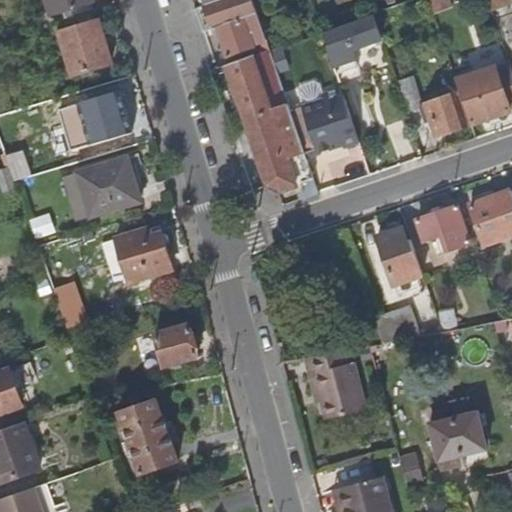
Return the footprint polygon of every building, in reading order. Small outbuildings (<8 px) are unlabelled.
[(94,2),(93,0),(47,0),(52,15),(66,10),(68,17),(75,14),(73,8),(94,2)] [(267,42),(252,0),(220,0),(206,5),(196,9),(204,33),(219,28),(229,58),(256,50),(250,34),(255,32),(259,44),(267,42)] [(428,0),(433,13),(452,6),(449,0),(428,0)] [(113,63),(98,18),(60,30),(75,75),(88,71),(90,76),(95,74),(94,69),(113,63)] [(374,18),(324,34),(340,83),(361,76),(353,51),(382,41),(374,18)] [(270,51),(267,42),(259,44),(263,54),(270,51)] [(282,47),(270,51),(278,73),(289,69),(282,47)] [(291,111),(270,51),(263,54),(228,66),(268,186),(283,190),(315,179),(308,158),(291,111)] [(456,80),(472,125),(511,111),(510,108),(511,107),(511,70),(510,65),(496,70),(495,67),(456,80)] [(398,83),(408,111),(423,107),(413,78),(398,83)] [(342,89),(340,82),(334,84),(336,91),(342,89)] [(360,142),(342,89),(336,91),(324,95),(326,100),(291,111),(308,158),(335,148),(334,144),(343,140),(345,148),(360,142)] [(92,145),(132,133),(120,92),(102,97),(100,91),(92,93),(94,99),(80,104),(92,145)] [(457,94),(426,105),(426,107),(421,109),(425,122),(431,120),(437,137),(468,126),(457,94)] [(78,172),(91,217),(141,202),(135,183),(140,182),(132,156),(127,157),(78,172)] [(14,188),(7,168),(0,170),(0,180),(4,192),(14,188)] [(76,221),(88,217),(74,172),(62,175),(76,221)] [(485,243),(511,233),(511,189),(471,203),(485,243)] [(471,240),(458,204),(417,218),(424,239),(437,234),(442,250),(471,240)] [(129,283),(173,270),(162,232),(152,235),(150,228),(116,238),(129,283)] [(422,288),(427,286),(412,244),(409,245),(403,229),(378,237),(394,286),(418,278),(422,288)] [(411,305),(374,317),(382,343),(421,335),(411,305)] [(440,311),(444,331),(458,328),(454,308),(440,311)] [(166,367),(198,359),(189,324),(156,333),(166,367)] [(348,364),(345,350),(305,357),(317,403),(322,402),(326,421),(367,410),(354,363),(348,364)] [(10,369),(0,372),(0,414),(23,407),(10,369)] [(137,390),(92,398),(96,408),(130,400),(133,408),(142,405),(137,390)] [(179,461),(157,400),(142,405),(133,408),(119,413),(141,475),(179,461)] [(464,400),(450,404),(464,455),(487,449),(478,412),(468,415),(464,400)] [(464,455),(450,404),(434,408),(438,422),(430,424),(439,461),(442,470),(466,464),(464,455)] [(41,469),(25,422),(0,430),(0,479),(1,483),(41,469)] [(415,455),(400,459),(408,488),(423,484),(415,455)] [(391,511),(382,477),(338,489),(344,511),(391,511)] [(43,511),(35,487),(0,499),(0,511),(43,511)] [(132,490),(126,492),(129,501),(135,499),(132,490)]
